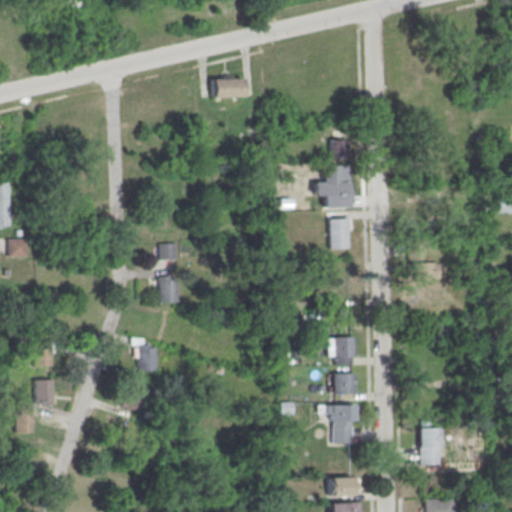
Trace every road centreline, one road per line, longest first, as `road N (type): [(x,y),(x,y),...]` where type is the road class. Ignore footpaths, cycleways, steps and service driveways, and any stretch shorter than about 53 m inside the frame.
road 1 (residential): [(371,9),(383,511)]
road 2 (residential): [(111,69),(119,293),(44,511)]
road 3 (residential): [(409,0),(0,94)]
